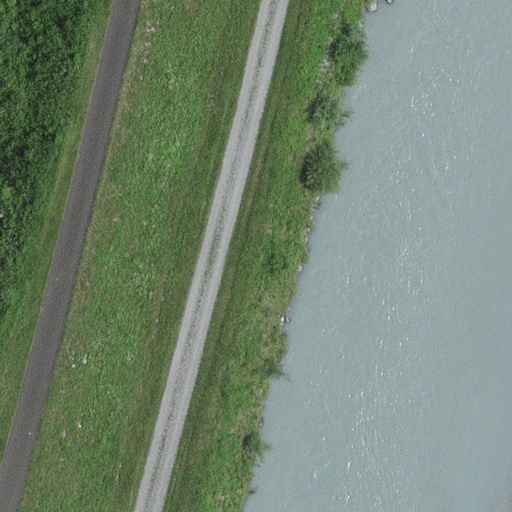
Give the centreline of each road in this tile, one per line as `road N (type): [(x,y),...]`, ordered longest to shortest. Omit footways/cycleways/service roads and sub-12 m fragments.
road 1 (track): [(137,0),(7,511)]
road 2 (track): [(161,511),(288,0)]
